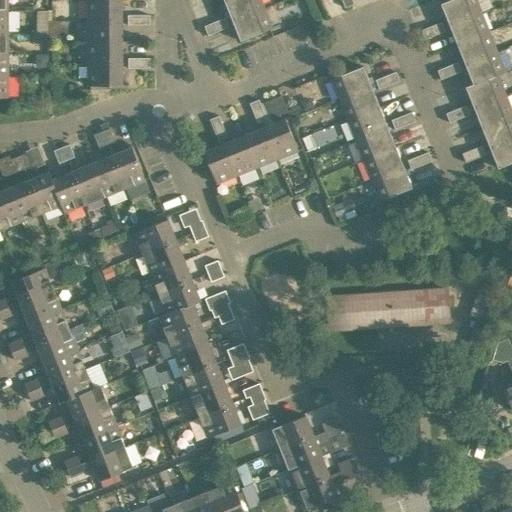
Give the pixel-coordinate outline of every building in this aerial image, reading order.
[(87,0),(88,21),(122,21),(121,0),(87,0)] [(227,0),(225,1),(233,21),(265,9),(261,0),(227,0)] [(304,0),(281,0),(275,3),(283,21),(309,10),(304,0)] [(352,0),(342,0),(346,10),(355,6),(352,0)] [(476,0),(451,0),(440,5),(448,24),(481,11),(476,0)] [(265,9),(233,21),(241,41),(272,29),(265,9)] [(448,24),(457,44),(489,31),(481,11),(448,24)] [(138,25),(138,15),(127,15),(128,25),(138,25)] [(149,15),(138,15),(138,25),(149,25),(149,15)] [(224,18),(214,22),(218,31),(228,27),(224,18)] [(88,21),(88,43),(122,42),(122,21),(88,21)] [(218,31),(214,22),(204,26),(208,36),(218,31)] [(441,22),(431,26),(435,36),(445,32),(441,22)] [(435,36),(431,26),(421,30),(425,40),(435,36)] [(457,44),(465,64),(497,51),(489,31),(457,44)] [(88,43),(88,64),(122,64),(122,42),(88,43)] [(473,84),(473,85),(497,75),(498,76),(506,73),(497,51),(465,64),(473,84)] [(139,68),(139,58),(128,58),(128,68),(139,68)] [(150,58),(139,58),(139,68),(150,68),(150,58)] [(457,62),(447,66),(451,76),(461,72),(457,62)] [(122,64),(88,64),(88,86),(122,86),(122,64)] [(331,78),(339,99),(372,86),(363,65),(331,78)] [(451,76),(447,66),(437,70),(441,80),(451,76)] [(395,72),(385,76),(389,85),(399,81),(395,72)] [(465,87),(474,109),(506,96),(498,76),(497,75),(473,85),(473,84),(465,87)] [(389,85),(385,76),(375,80),(379,90),(389,85)] [(339,99),(348,119),(380,106),(372,86),(339,99)] [(300,100),(304,110),(314,106),(310,96),(300,100)] [(474,109),(482,129),(511,116),(511,110),(506,96),(474,109)] [(249,103),(253,114),(263,110),(258,100),(249,103)] [(466,105),(456,109),(459,119),(470,115),(466,105)] [(348,119),(356,140),(388,127),(380,106),(348,119)] [(459,119),(456,109),(445,114),(449,123),(459,119)] [(263,110),(253,114),(257,124),(267,120),(263,110)] [(412,112),(401,116),(405,126),(415,122),(412,112)] [(209,120),(213,130),(222,126),(218,116),(209,120)] [(405,126),(401,116),(391,120),(395,130),(405,126)] [(511,116),(482,129),(490,149),(511,140),(511,116)] [(285,119),(265,128),(278,160),(298,151),(285,119)] [(222,126),(213,130),(217,140),(227,136),(222,126)] [(356,140),(364,160),(396,147),(388,127),(356,140)] [(265,128),(245,136),(258,168),(278,160),(265,128)] [(115,142),(109,129),(102,132),(107,145),(115,142)] [(107,145),(102,132),(101,132),(93,135),(99,148),(107,145)] [(245,136),(224,144),(238,176),(258,168),(245,136)] [(511,140),(490,149),(499,169),(511,163),(511,140)] [(238,176),(224,144),(204,153),(217,185),(238,176)] [(74,157),(69,145),(61,148),(60,148),(66,160),(74,157)] [(482,145),(472,149),(476,159),(486,155),(482,145)] [(364,160),(372,181),(404,168),(396,147),(364,160)] [(66,160),(60,148),(53,150),(58,163),(66,160)] [(131,148),(111,156),(124,190),(145,181),(131,148)] [(476,159),(472,149),(461,154),(465,163),(476,159)] [(428,152),(417,156),(421,166),(431,161),(428,152)] [(31,166),(26,153),(18,157),(23,170),(24,169),(31,166)] [(111,156),(90,164),(104,198),(124,190),(111,156)] [(421,166),(417,156),(407,160),(411,170),(421,166)] [(23,170),(18,157),(11,159),(16,173),(23,170)] [(90,164),(70,172),(84,206),(104,198),(90,164)] [(404,168),(372,181),(380,201),(413,188),(404,168)] [(49,172),(28,181),(41,214),(59,206),(61,206),(50,180),(52,180),(51,179),(49,172)] [(70,172),(51,179),(52,180),(50,180),(61,206),(59,206),(63,214),(84,206),(70,172)] [(317,187),(314,179),(305,182),(308,190),(317,187)] [(28,181),(8,189),(21,222),(41,214),(28,181)] [(8,189),(0,191),(0,228),(0,230),(21,222),(8,189)] [(347,213),(343,202),(333,206),(337,217),(347,213)] [(167,220),(134,233),(142,253),(175,240),(167,220)] [(205,228),(202,220),(200,220),(189,225),(189,226),(192,233),(205,228)] [(100,228),(94,231),(97,240),(104,237),(100,228)] [(208,236),(205,228),(192,233),(195,242),(208,236)] [(97,240),(94,231),(88,233),(92,242),(97,240)] [(175,240),(142,253),(150,274),(183,261),(175,240)] [(221,269),(218,260),(205,265),(208,274),(221,269)] [(183,261),(150,274),(158,294),(191,281),(183,261)] [(101,272),(104,280),(115,276),(111,267),(101,272)] [(11,283),(19,303),(53,289),(44,269),(11,283)] [(224,277),(221,269),(208,274),(211,282),(224,277)] [(511,294),(511,272),(506,271),(500,291),(511,294)] [(191,281),(158,294),(166,313),(167,314),(191,304),(192,305),(200,302),(191,281)] [(113,299),(120,296),(116,288),(109,291),(113,299)] [(19,303),(27,324),(61,310),(53,289),(19,303)] [(469,317),(489,323),(498,296),(477,289),(469,317)] [(230,302),(225,291),(205,299),(210,310),(211,310),(211,309),(228,303),(230,302)] [(328,299),(330,329),(449,321),(448,292),(328,299)] [(0,299),(0,310),(8,307),(5,298),(0,299)] [(117,308),(125,329),(137,324),(129,303),(117,308)] [(231,311),(228,303),(211,309),(211,310),(214,318),(218,316),(231,311)] [(166,313),(157,317),(165,337),(199,324),(192,305),(191,304),(167,314),(166,313)] [(502,319),(510,321),(511,315),(511,308),(505,306),(502,319)] [(8,307),(0,310),(0,320),(12,316),(8,307)] [(27,324),(35,344),(69,330),(61,310),(27,324)] [(234,319),(231,312),(231,311),(218,316),(221,324),(234,319)] [(118,318),(108,322),(112,334),(122,330),(118,318)] [(199,324),(165,337),(174,357),(207,344),(199,324)] [(35,344),(43,363),(77,350),(69,330),(35,344)] [(131,349),(143,344),(138,332),(126,337),(131,349)] [(21,338),(8,343),(11,352),(25,347),(21,338)] [(130,351),(127,343),(114,347),(111,349),(114,358),(130,351)] [(246,352),(243,343),(227,350),(230,358),(246,352)] [(207,344),(174,357),(182,377),(215,364),(207,344)] [(11,352),(14,361),(28,356),(25,347),(11,352)] [(43,363),(51,383),(85,369),(77,350),(43,363)] [(138,367),(148,363),(142,350),(132,354),(138,367)] [(249,360),(246,352),(230,358),(233,366),(248,360),(249,360)] [(511,358),(507,361),(511,372),(511,382),(502,387),(511,410),(511,358)] [(215,364),(182,377),(190,397),(223,384),(215,364)] [(142,373),(144,379),(156,375),(154,368),(142,373)] [(60,405),(68,402),(67,400),(93,390),(93,389),(85,369),(51,383),(60,405)] [(37,378),(23,384),(27,393),(41,387),(37,378)] [(262,392),(259,383),(242,390),(246,398),(249,397),(262,392)] [(223,384),(190,397),(198,417),(232,404),(223,384)] [(68,402),(75,420),(108,407),(100,386),(93,389),(93,390),(67,400),(68,402)] [(27,393),(31,402),(44,396),(41,387),(27,393)] [(266,400),(262,392),(249,397),(253,404),(253,405),(264,400),(266,400)] [(198,419),(187,423),(195,443),(215,435),(240,425),(232,404),(198,417),(198,419)] [(75,420),(83,440),(117,427),(108,407),(75,420)] [(61,416),(48,421),(51,430),(64,424),(61,416)] [(272,429),(280,449),(314,436),(305,416),(272,429)] [(321,423),(325,432),(338,427),(334,418),(321,423)] [(51,430),(55,439),(68,433),(64,424),(51,430)] [(240,425),(215,435),(218,442),(243,432),(240,425)] [(83,440),(91,460),(125,447),(117,427),(83,440)] [(338,427),(325,432),(328,440),(341,434),(338,427)] [(280,449),(288,470),(321,456),(314,436),(280,449)] [(133,467),(125,447),(91,460),(80,464),(83,473),(84,475),(95,470),(100,481),(117,474),(133,467)] [(77,455),(64,461),(67,470),(80,464),(77,455)] [(288,470),(296,490),(329,476),(321,456),(288,470)] [(338,464),(341,472),(354,467),(351,459),(338,464)] [(67,470),(71,478),(83,473),(80,464),(67,470)] [(354,467),(341,472),(344,480),(349,492),(366,485),(361,473),(357,475),(354,467)] [(117,474),(100,481),(103,488),(120,481),(117,474)] [(329,476),(296,490),(304,510),(337,497),(329,476)] [(243,511),(232,482),(213,490),(221,511),(243,511)] [(221,511),(213,490),(192,498),(197,511),(221,511)] [(172,506),(174,511),(197,511),(192,498),(172,506)]
